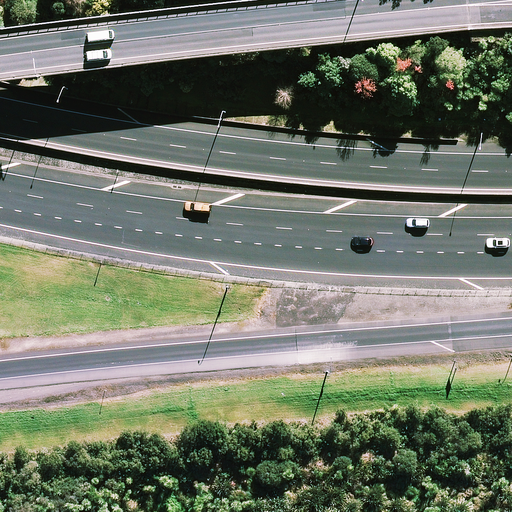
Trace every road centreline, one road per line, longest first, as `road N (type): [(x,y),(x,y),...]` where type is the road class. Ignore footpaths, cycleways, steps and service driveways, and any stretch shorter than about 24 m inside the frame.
road 1 (trunk): [(0,114),(235,154),(511,171)]
road 2 (trunk): [(511,235),(213,223),(0,190)]
road 3 (trunk): [(511,328),(0,369)]
road 4 (trunk): [(0,57),(318,20)]
road 5 (trunk): [(318,20),(511,14)]
road 6 (trunk): [(318,20),(438,0)]
